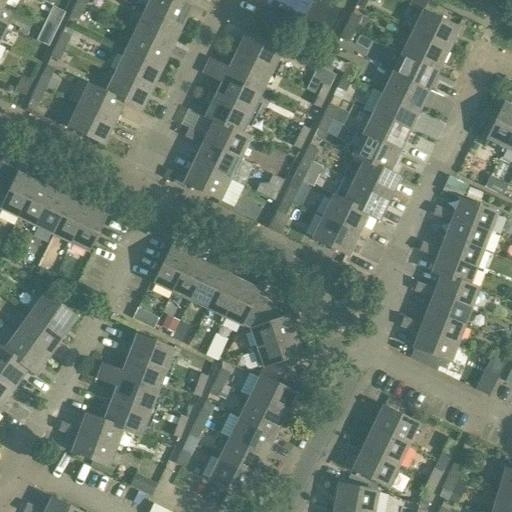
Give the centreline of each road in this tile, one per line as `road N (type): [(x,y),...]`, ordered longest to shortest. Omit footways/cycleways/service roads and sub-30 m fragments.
road 1 (residential): [(371,354),(398,289),(392,266),(489,56),(511,66)]
road 2 (residential): [(16,466),(54,408),(155,195)]
road 3 (residential): [(155,195),(309,269),(342,363)]
road 4 (residential): [(137,187),(228,0)]
road 5 (residential): [(342,363),(349,380),(286,511)]
road 6 (residential): [(0,129),(12,125),(137,187)]
